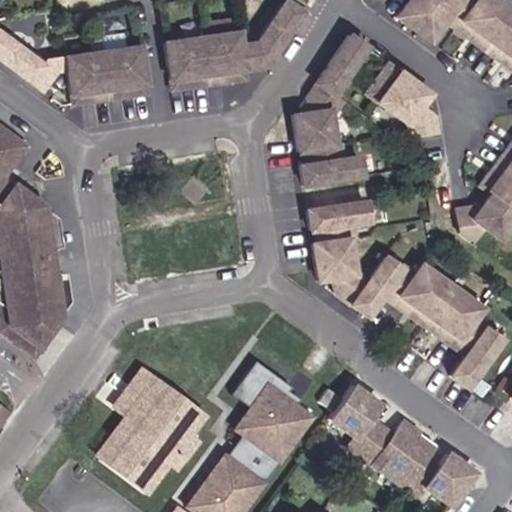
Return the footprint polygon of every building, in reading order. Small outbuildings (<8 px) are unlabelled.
[(284,0),(255,45),(237,47),(235,34),(161,45),(168,91),(243,80),(241,72),(264,68),(301,11),(284,0)] [(406,0),(394,17),(425,40),(440,19),(511,70),(511,140),(478,186),(490,195),(481,206),(455,210),(458,233),(470,242),(483,227),(498,238),(511,219),(511,12),(495,0),(406,0)] [(143,94),(137,49),(42,61),(39,67),(0,36),(0,61),(39,91),(53,72),(64,70),(69,106),(143,94)] [(331,97),(363,48),(347,37),(306,96),(308,114),(289,117),(294,150),(301,150),(303,164),(298,166),(301,185),(357,176),(354,158),(338,159),(336,145),(331,146),(327,119),(331,119),(340,102),(331,97)] [(425,94),(384,63),(364,93),(404,123),(407,135),(432,134),(432,118),(426,118),(415,110),(425,94)] [(21,146),(0,130),(0,333),(32,358),(59,317),(41,206),(1,176),(21,146)] [(364,222),(361,202),(303,211),(306,231),(313,230),(315,243),(309,244),(315,281),(329,279),(333,294),(364,317),(379,297),(462,356),(449,376),(463,388),(497,340),(483,330),(485,326),(473,318),(480,307),(420,264),(413,274),(401,265),(399,268),(382,257),(366,280),(353,271),(349,238),(355,237),(354,223),(364,222)] [(287,388),(250,362),(227,394),(246,408),(231,429),(242,438),(226,460),(216,461),(182,507),(188,511),(238,511),(307,416),(280,398),(287,388)] [(202,410),(140,365),(122,389),(128,394),(117,409),(128,417),(102,454),(146,487),(166,460),(174,465),(196,436),(187,430),(202,410)] [(446,507),(470,473),(445,454),(435,468),(421,458),(430,446),(399,422),(389,435),(366,418),(374,406),(349,387),(340,400),(324,388),(314,402),(329,413),(325,419),(351,438),(345,447),(413,497),(420,488),(446,507)]
